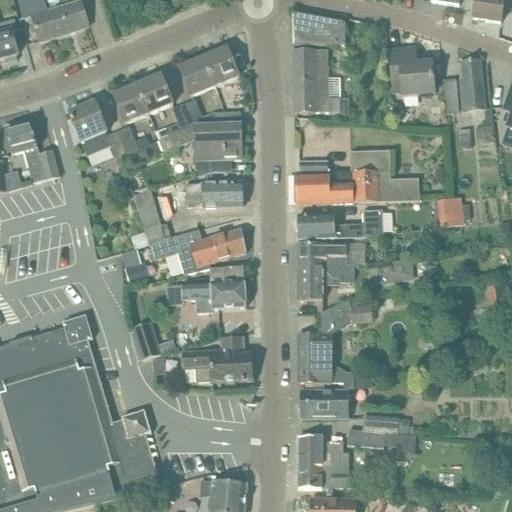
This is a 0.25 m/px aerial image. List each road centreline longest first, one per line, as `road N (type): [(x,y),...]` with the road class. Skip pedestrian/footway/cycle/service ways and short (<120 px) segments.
road 1 (unclassified): [(270,511),(272,84),(258,3)]
road 2 (residential): [(0,97),(258,3)]
road 3 (residential): [(304,0),(409,20),(511,55)]
